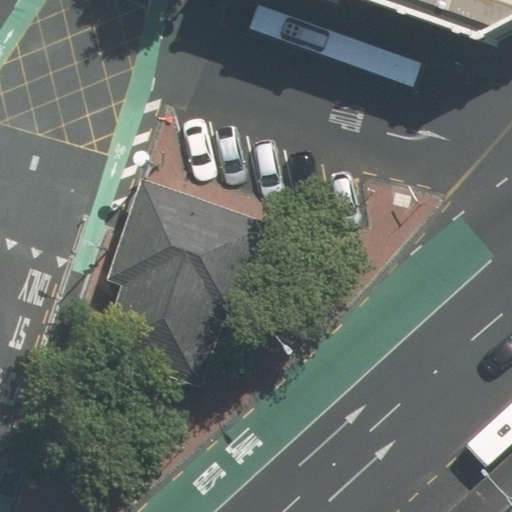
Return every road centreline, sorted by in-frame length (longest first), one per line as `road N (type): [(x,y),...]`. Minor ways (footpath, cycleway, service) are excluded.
road 1 (residential): [(70,34),(511,154)]
road 2 (primary): [(308,511),(511,329)]
road 3 (residential): [(70,34),(0,219)]
